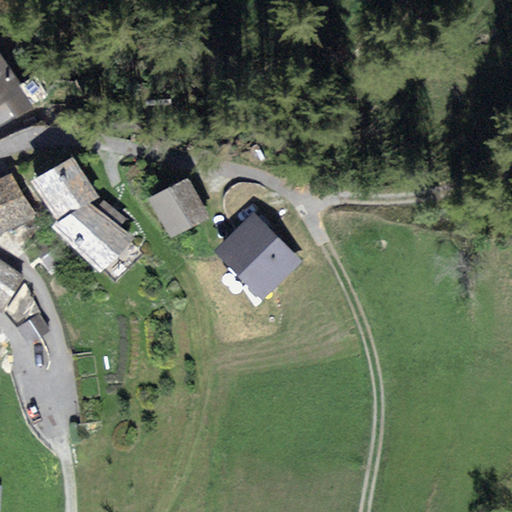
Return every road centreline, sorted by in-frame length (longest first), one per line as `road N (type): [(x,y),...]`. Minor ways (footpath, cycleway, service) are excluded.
road 1 (track): [(0,150),(40,134),(86,138),(261,174),(298,194),(445,194),(511,177)]
road 2 (track): [(298,194),(371,350),(376,436),(361,511)]
road 3 (track): [(160,511),(173,492),(200,386),(182,283)]
road 4 (residential): [(0,252),(36,278),(49,306),(64,381),(52,398)]
